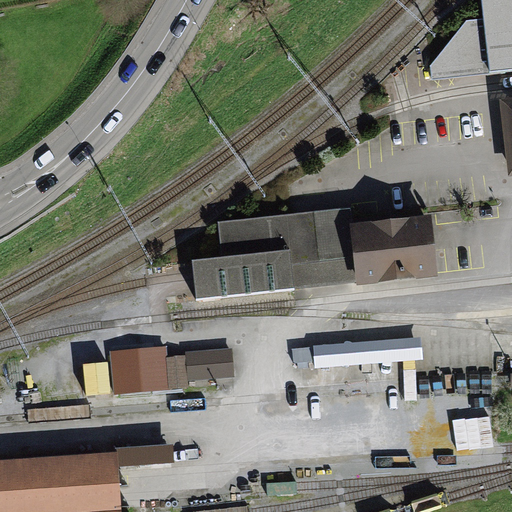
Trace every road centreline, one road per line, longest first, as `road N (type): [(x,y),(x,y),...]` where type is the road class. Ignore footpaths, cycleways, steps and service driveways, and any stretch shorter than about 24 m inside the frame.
road 1 (tertiary): [(185,0),(98,123),(0,199)]
road 2 (unknown): [(328,314),(511,298)]
